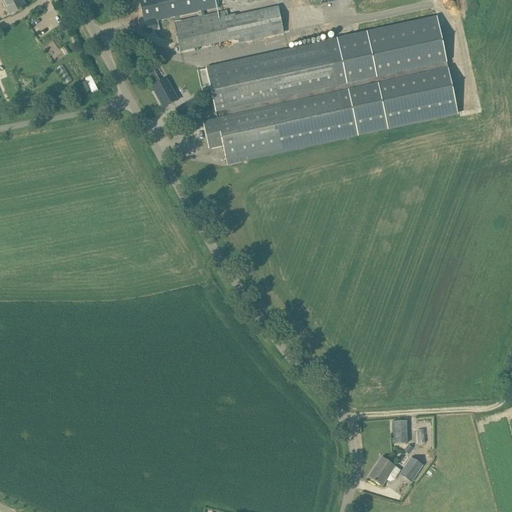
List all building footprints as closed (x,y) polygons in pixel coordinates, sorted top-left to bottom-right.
[(25,8),(21,0),(1,0),(10,16),(25,8)] [(220,7),(218,0),(139,0),(146,34),(160,31),(158,21),(198,12),(199,17),(174,23),(180,52),(238,40),(239,44),(284,35),(278,7),(235,16),(235,15),(228,16),(227,11),(204,16),(203,11),(220,7)] [(223,148),(227,164),(457,114),(436,18),(206,68),(218,123),(204,126),(210,151),(223,148)] [(156,86),(152,88),(164,108),(177,101),(166,80),(162,83),(155,70),(149,73),(156,86)] [(197,108),(193,100),(176,110),(180,118),(197,108)] [(408,444),(407,421),(392,421),(392,444),(408,444)] [(395,479),(401,470),(382,458),(368,478),(381,487),(389,475),(395,479)] [(423,466),(411,458),(399,475),(412,483),(423,466)]
